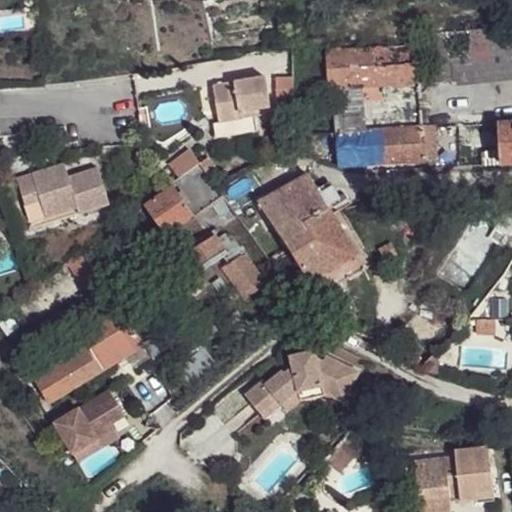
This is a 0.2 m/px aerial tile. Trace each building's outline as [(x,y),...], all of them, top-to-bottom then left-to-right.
[(511,27),(418,35),(419,46),(420,58),(453,55),(455,83),(511,75),(511,27)] [(419,46),(418,35),(389,37),(390,48),(419,46)] [(420,58),(419,46),(390,48),(329,52),(331,89),(336,89),(362,88),(421,84),(420,58)] [(213,86),(220,123),(240,119),(239,114),(271,108),(265,76),(213,86)] [(366,132),(362,88),(336,89),(339,134),(366,132)] [(511,165),(511,121),(500,122),(504,166),(511,165)] [(437,157),(436,128),(425,129),(428,157),(437,157)] [(428,157),(425,129),(366,132),(339,134),(341,168),(350,168),(428,162),(428,157)] [(188,151),(166,165),(176,180),(199,166),(188,151)] [(202,167),(211,180),(220,174),(211,160),(202,167)] [(28,172),(13,177),(22,204),(36,199),(41,215),(73,206),(75,211),(105,202),(94,166),(64,175),(61,168),(30,178),(28,172)] [(144,208),(165,237),(222,196),(211,180),(202,167),(144,208)] [(354,259),(311,177),(262,203),(304,284),(354,259)] [(36,199),(22,204),(27,220),(41,215),(36,199)] [(185,254),(161,273),(183,303),(207,285),(203,280),(221,267),(246,301),(268,284),(231,234),(228,237),(226,234),(218,240),(215,236),(187,257),(185,254)] [(21,313),(31,326),(78,290),(67,277),(21,313)] [(511,302),(503,300),(498,317),(508,321),(511,306),(511,302)] [(131,317),(121,304),(97,321),(106,334),(126,319),(131,317)] [(145,338),(131,317),(126,319),(141,341),(145,338)] [(141,341),(126,319),(106,334),(90,345),(103,367),(141,341)] [(103,367),(90,345),(44,374),(38,379),(53,400),(103,367)] [(423,369),(446,375),(439,350),(423,369)] [(266,381),(247,397),(263,416),(279,403),(283,407),(297,395),(325,388),(327,395),(347,406),(363,374),(331,357),(327,362),(318,358),(317,352),(292,358),(294,368),(287,374),(284,371),(269,385),(266,381)] [(19,367),(16,362),(6,369),(9,374),(19,367)] [(24,376),(19,367),(9,374),(6,369),(0,372),(0,385),(4,390),(24,376)] [(100,381),(47,416),(67,446),(108,419),(104,415),(116,406),(100,381)] [(353,455),(343,444),(325,464),(336,475),(353,455)] [(475,459),(419,463),(422,511),(453,511),(453,505),(498,501),(493,452),(475,454),(475,459)]
